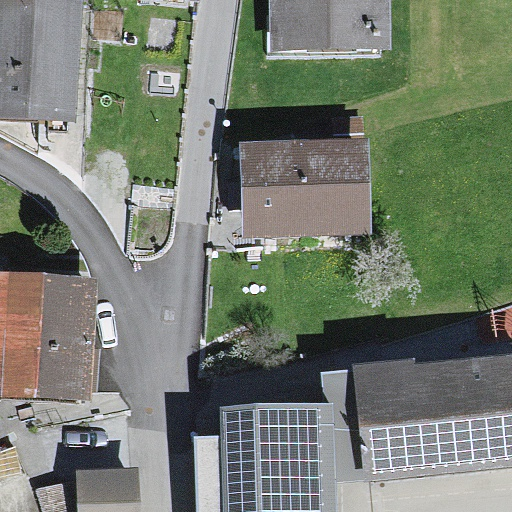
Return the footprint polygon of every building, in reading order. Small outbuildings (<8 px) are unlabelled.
[(374,46),(373,0),(260,0),(262,48),(374,46)] [(0,117),(67,122),(76,8),(0,2),(0,117)] [(354,229),(354,148),(233,147),(233,229),(354,229)] [(0,397),(68,400),(73,288),(0,284),(0,397)] [(511,472),(511,369),(348,375),(348,383),(363,488),(511,472)] [(348,383),(319,386),(319,423),(326,422),(330,489),(363,488),(348,383)] [(319,423),(220,419),(221,448),(194,447),(195,511),(330,511),(330,489),(326,422),(319,423)] [(126,511),(127,475),(68,475),(67,511),(126,511)]
